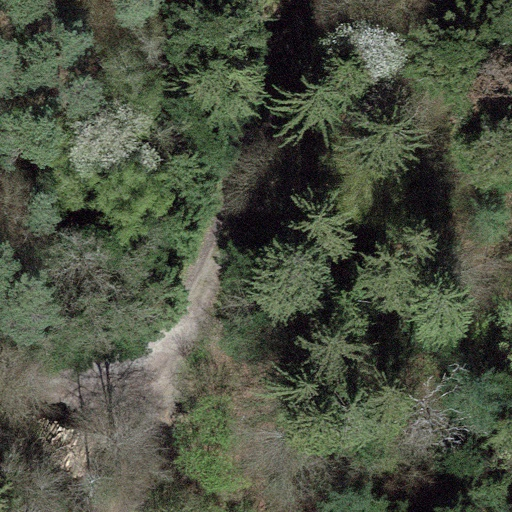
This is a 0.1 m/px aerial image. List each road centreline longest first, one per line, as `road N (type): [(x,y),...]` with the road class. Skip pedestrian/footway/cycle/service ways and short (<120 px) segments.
road 1 (track): [(297,0),(232,214),(179,341),(75,384),(0,369)]
road 2 (track): [(179,341),(130,511)]
